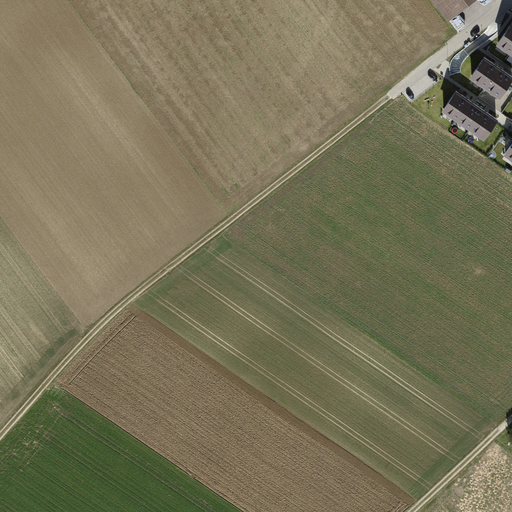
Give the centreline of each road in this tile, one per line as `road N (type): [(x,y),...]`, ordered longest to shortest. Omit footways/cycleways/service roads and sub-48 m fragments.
road 1 (track): [(0,439),(103,324),(397,92)]
road 2 (track): [(412,511),(511,420)]
